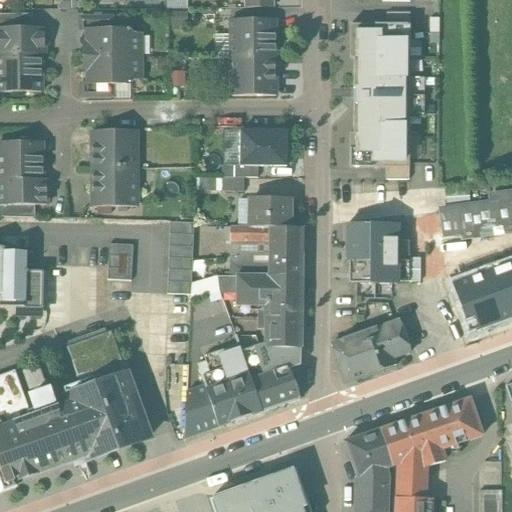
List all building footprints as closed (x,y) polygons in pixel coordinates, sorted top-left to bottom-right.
[(165,0),(166,10),(186,9),(185,0),(165,0)] [(272,9),(271,0),(247,0),(248,9),(272,9)] [(32,15),(0,15),(0,31),(33,31),(32,15)] [(113,30),(113,18),(83,19),(83,32),(90,32),(90,30),(113,30)] [(275,21),(231,21),(231,35),(223,35),(223,36),(215,36),(215,60),(231,59),(275,59),(275,21)] [(410,26),(350,26),(350,59),(353,60),(353,90),(355,90),(355,104),(353,104),(353,135),(349,135),(349,169),(409,169),(410,26)] [(113,30),(90,30),(90,32),(83,32),(83,59),(141,58),(140,35),(131,35),(126,30),(113,30)] [(33,31),(0,31),(0,55),(41,56),(45,55),(45,31),(33,31)] [(41,56),(0,55),(0,93),(41,94),(41,56)] [(141,81),(141,58),(83,59),(83,85),(90,85),(90,87),(113,86),(126,86),(132,81),(141,81)] [(275,97),(275,59),(231,59),(231,97),(275,97)] [(113,98),(113,86),(90,87),(90,85),(83,85),(83,99),(113,98)] [(287,132),(241,132),(240,167),(286,168),(287,132)] [(136,133),(92,133),(92,171),(136,170),(136,133)] [(42,181),(42,144),(0,144),(0,182),(42,182),(42,181)] [(136,170),(92,171),(92,209),(136,208),(136,170)] [(244,179),(222,179),(222,193),(244,193),(244,179)] [(42,181),(42,182),(0,182),(0,206),(34,206),(46,206),(46,181),(42,181)] [(491,202),(439,209),(448,278),(462,316),(480,324),(483,319),(511,308),(511,188),(489,191),(491,202)] [(289,201),(250,200),(250,228),(250,229),(289,229),(289,201)] [(0,218),(34,220),(34,206),(0,206),(0,218)] [(404,222),(344,221),(344,254),(404,254),(404,222)] [(194,224),(170,223),(169,235),(193,236),(194,224)] [(289,229),(250,229),(250,228),(230,228),(230,243),(236,243),(235,257),(269,253),(269,254),(302,254),(302,229),(289,229)] [(193,236),(169,235),(169,247),(193,248),(193,236)] [(133,246),(109,245),(108,257),(132,258),(133,246)] [(193,248),(169,247),(168,259),(192,260),(193,248)] [(26,254),(3,253),(2,295),(2,303),(16,304),(25,304),(26,272),(26,254)] [(231,258),(231,278),(236,278),(246,278),(246,264),(269,264),(269,254),(269,253),(235,257),(231,258)] [(302,254),(269,254),(269,264),(269,278),(302,278),(302,254)] [(404,254),(344,254),(344,286),(404,286),(404,254)] [(132,270),(132,258),(108,257),(108,269),(132,270)] [(192,260),(168,259),(168,271),(192,272),(192,260)] [(246,264),(246,278),(266,278),(269,278),(269,264),(246,264)] [(132,270),(108,269),(107,281),(131,282),(132,270)] [(192,272),(168,271),(168,283),(191,284),(192,272)] [(43,273),(26,272),(25,304),(16,304),(16,312),(43,313),(43,273)] [(220,293),(217,277),(191,285),(191,296),(191,302),(220,293)] [(236,293),(236,278),(231,278),(217,277),(220,293),(236,293)] [(246,278),(236,278),(236,293),(236,321),(265,321),(266,278),(246,278)] [(269,278),(266,278),(265,321),(265,337),(265,345),(266,346),(266,348),(301,348),(302,278),(269,278)] [(168,283),(167,295),(191,296),(191,285),(191,284),(168,283)] [(399,321),(331,345),(345,385),(352,382),(356,385),(358,384),(360,379),(395,367),(393,359),(410,353),(399,321)] [(188,339),(186,395),(205,388),(201,378),(210,375),(205,361),(224,354),(239,349),(235,337),(231,325),(188,339)] [(110,335),(68,350),(83,392),(52,404),(43,378),(19,387),(14,373),(0,377),(0,465),(7,485),(72,461),(74,468),(89,462),(88,461),(148,439),(126,377),(125,377),(110,335)] [(263,345),(265,345),(265,337),(235,337),(239,349),(240,353),(263,345)] [(301,348),(266,348),(266,346),(265,345),(263,345),(240,353),(261,414),(263,413),(297,401),(297,402),(299,401),(300,400),(289,369),(300,366),(301,348)] [(240,353),(239,349),(224,354),(228,367),(236,382),(206,393),(219,428),(261,414),(240,353)] [(205,388),(206,393),(236,382),(228,367),(224,354),(205,361),(210,375),(201,378),(205,388)] [(205,388),(186,395),(185,440),(219,428),(206,393),(205,388)] [(470,400),(380,431),(389,467),(396,465),(426,455),(425,467),(445,462),(441,450),(482,437),(470,400)] [(380,431),(344,444),(356,478),(380,470),(389,467),(380,431)] [(426,455),(396,465),(394,511),(428,511),(430,500),(423,499),(425,467),(426,455)] [(500,482),(499,462),(479,463),(480,483),(500,482)] [(307,511),(292,470),(211,498),(216,511),(307,511)] [(380,470),(356,478),(354,511),(383,511),(385,480),(380,470)] [(501,503),(501,492),(479,492),(479,503),(501,503)] [(501,511),(501,503),(479,503),(479,511),(501,511)]
